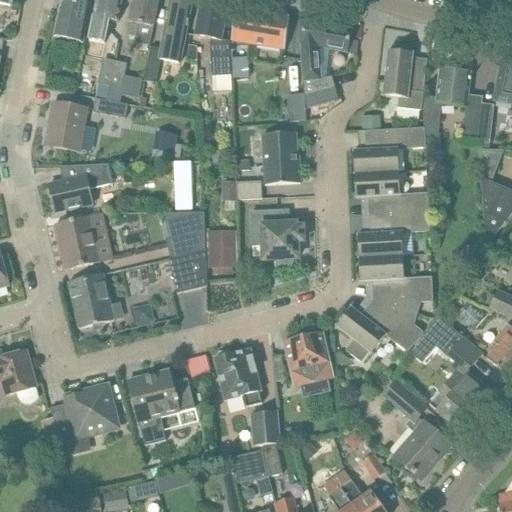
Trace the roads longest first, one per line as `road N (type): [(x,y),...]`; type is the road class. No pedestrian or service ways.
road 1 (residential): [(375,0),(366,83),(334,131),(341,282),(333,300),(69,368),(51,358),(39,311)]
road 2 (residential): [(39,311),(47,293),(6,145),(36,0)]
road 3 (residential): [(511,30),(378,0)]
